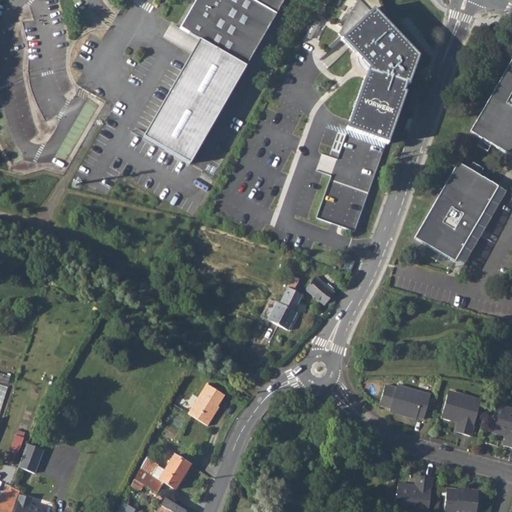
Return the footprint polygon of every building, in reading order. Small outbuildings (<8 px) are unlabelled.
[(195,0),(179,29),(200,40),(144,138),(190,165),(229,96),(249,63),(284,0),(195,0)] [(331,177),(316,218),(354,232),(404,92),(403,92),(405,85),(408,86),(417,59),(403,36),(402,39),(391,35),(394,29),(379,0),(358,0),(338,35),(342,39),(341,40),(360,60),(358,62),(364,69),(371,64),(351,120),(340,149),(331,177)] [(511,58),(470,133),(510,156),(511,153),(511,58)] [(474,162),(471,169),(481,174),(484,168),(474,162)] [(414,239),(454,263),(474,229),(498,187),(458,164),(414,239)] [(454,263),(414,239),(409,248),(453,273),(458,276),(482,233),(506,192),(502,189),(498,187),(474,229),(454,263)] [(293,311),(301,295),(293,291),(299,280),(291,275),(284,287),(288,289),(280,304),(277,303),(267,320),(287,331),(296,313),(293,311)] [(332,296),(335,293),(315,276),(305,290),(324,306),(326,303),(331,306),(334,304),(336,301),(335,299),(332,296)] [(236,322),(251,326),(253,320),(238,316),(236,322)] [(0,415),(11,375),(0,372),(0,415)] [(204,385),(187,416),(207,426),(215,412),(214,411),(216,406),(222,395),(204,385)] [(430,395),(397,385),(389,412),(404,415),(404,413),(416,417),(424,419),(430,395)] [(462,399),(447,395),(441,418),(458,422),(455,432),(470,437),(481,400),(463,395),(462,399)] [(510,412),(495,408),(489,431),(506,436),(503,446),(511,448),(511,408),(511,409),(510,412)] [(35,474),(44,451),(27,444),(18,468),(35,474)] [(13,465),(18,453),(11,450),(6,462),(13,465)] [(360,465),(365,465),(383,467),(384,455),(361,452),(360,465)] [(175,490),(190,465),(174,455),(164,471),(159,480),(152,476),(140,468),(134,480),(157,494),(163,483),(175,490)] [(152,476),(159,480),(164,471),(158,467),(152,476)] [(415,486),(398,484),(395,507),(410,509),(409,511),(428,511),(432,478),(416,476),(415,486)] [(458,490),(446,489),(443,511),(475,511),(478,491),(466,489),(465,491),(458,490)] [(0,511),(12,511),(18,495),(9,491),(3,490),(3,492),(1,491),(0,493),(0,496),(1,497),(0,498),(0,511)] [(42,511),(44,509),(30,505),(32,499),(18,495),(12,511),(42,511)] [(168,509),(172,511),(186,511),(187,511),(164,498),(161,505),(168,509)] [(122,502),(117,511),(133,511),(135,510),(122,502)]
